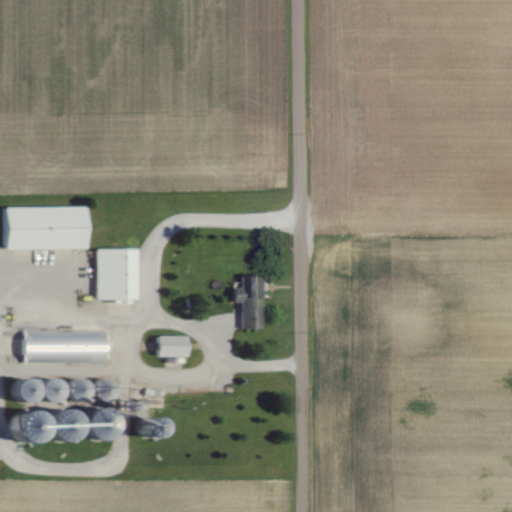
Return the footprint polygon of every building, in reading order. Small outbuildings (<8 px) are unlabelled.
[(81,204),(1,204),(2,247),(82,246),(81,204)] [(93,247),(93,297),(133,296),(133,246),(93,247)] [(259,325),(258,295),(271,294),(271,285),(270,273),(237,273),(237,284),(230,285),(230,299),(237,299),(237,326),(259,325)] [(103,328),(18,328),(18,361),(103,360),(103,328)] [(183,333),(154,333),(154,354),(183,354),(183,333)]
